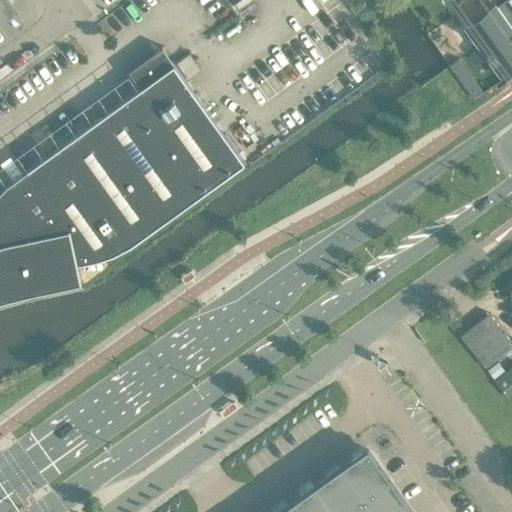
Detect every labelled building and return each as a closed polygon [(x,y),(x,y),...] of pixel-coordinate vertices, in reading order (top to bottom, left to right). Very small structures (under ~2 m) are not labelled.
[(471,66),(486,55),(501,74),(511,66),(511,27),(495,4),(466,25),(474,37),(458,48),(471,66)] [(129,69),(140,85),(6,182),(0,188),(0,298),(3,297),(22,292),(82,279),(78,260),(97,257),(114,250),(131,242),(245,159),(174,61),(162,45),(129,69)] [(190,53),(177,62),(178,63),(188,78),(201,69),(191,54),(190,53)] [(460,334),(485,366),(511,344),(511,341),(489,312),(460,334)] [(488,369),(495,378),(505,370),(498,361),(488,369)] [(511,364),(495,378),(510,398),(511,395),(511,364)] [(407,511),(411,509),(367,448),(278,511),(407,511)]
